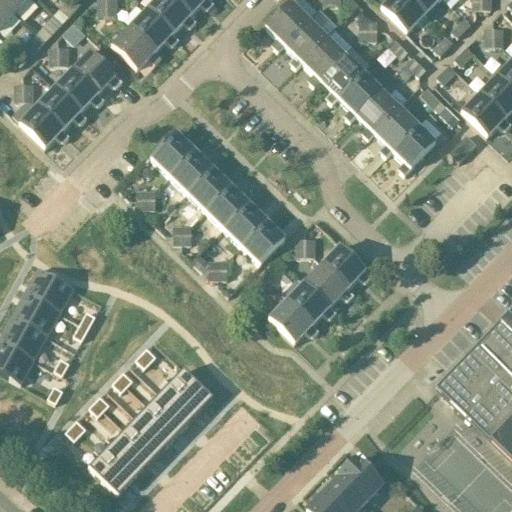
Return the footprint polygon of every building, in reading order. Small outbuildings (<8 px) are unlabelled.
[(0,0),(0,1),(16,17),(32,0),(0,0)] [(72,0),(69,4),(78,13),(90,0),(72,0)] [(164,0),(161,0),(145,16),(177,47),(178,47),(172,41),(182,30),(189,36),(195,29),(164,0)] [(206,5),(201,0),(164,0),(195,29),(196,29),(189,23),(200,12),(206,18),(213,10),(207,5),(206,5)] [(423,22),(400,0),(395,0),(380,16),(405,41),(423,22)] [(441,4),(436,0),(400,0),(423,22),(441,4)] [(480,0),(471,0),(472,17),(481,17),(480,0)] [(490,16),(489,0),(480,0),(481,17),(490,16)] [(0,33),(16,17),(0,1),(0,33)] [(106,21),(105,3),(96,4),(97,22),(106,21)] [(115,21),(114,3),(105,3),(106,21),(115,21)] [(340,12),(340,3),(322,3),(322,12),(340,12)] [(78,13),(69,4),(50,23),(59,32),(78,13)] [(276,58),(307,26),(289,8),(263,34),(276,47),(270,52),(276,58)] [(145,16),(128,35),(160,66),(160,65),(154,59),(165,48),(171,54),(177,47),(145,16)] [(50,23),(32,42),(41,51),(59,32),(50,23)] [(307,26),(276,58),(277,59),(283,53),(294,64),(288,70),(294,76),(325,44),(307,26)] [(71,52),(82,39),(70,28),(59,41),(71,52)] [(376,29),(358,30),(358,39),(376,39),(376,29)] [(466,35),(460,29),(450,39),(457,45),(466,35)] [(160,66),(128,35),(110,53),(136,78),(147,66),(154,72),(160,66)] [(501,35),(492,36),(493,54),(502,53),(501,35)] [(492,36),(483,36),(484,54),(493,54),(492,36)] [(376,47),(376,39),(358,39),(358,48),(376,47)] [(41,51),(32,42),(13,61),(22,70),(41,51)] [(344,61),(325,44),(294,76),(295,76),(301,71),(312,82),(306,87),(312,93),(344,61)] [(439,63),(452,50),(446,44),(433,57),(439,63)] [(388,52),(387,53),(400,66),(406,59),(393,47),(388,52)] [(58,54),(48,55),(49,73),(58,72),(58,54)] [(58,54),(58,72),(67,72),(66,54),(58,54)] [(466,54),(453,67),(459,73),(472,60),(466,54)] [(88,57),(71,76),(103,107),(97,101),(108,90),(114,96),(121,89),(88,57)] [(362,79),(344,61),(312,93),(313,94),(319,88),(330,99),(324,105),(331,111),(362,79)] [(424,77),(412,65),(405,71),(418,84),(424,77)] [(511,66),(495,83),(511,99),(511,66)] [(448,72),(435,85),(442,91),(455,78),(448,72)] [(103,107),(71,76),(53,94),(85,125),(86,125),(80,119),(90,108),(96,114),(103,107)] [(380,97),(362,79),(331,111),(331,112),(337,106),(348,117),(342,123),(349,129),(380,97)] [(511,99),(495,83),(478,102),(509,132),(510,132),(504,126),(511,117),(511,99)] [(22,90),(13,91),(13,109),(22,108),(22,90)] [(31,90),(22,90),(22,108),(31,108),(31,90)] [(85,125),(53,94),(35,112),(67,143),(68,143),(62,137),(73,126),(79,132),(85,125)] [(433,115),(439,108),(427,96),(420,102),(433,115)] [(398,115),(380,97),(349,129),(355,123),(366,134),(360,140),(367,147),(398,115)] [(509,132),(478,102),(460,120),(486,145),(497,133),(503,139),(509,132)] [(67,143),(35,112),(18,131),(44,156),(55,144),(61,150),(67,143)] [(445,114),(439,120),(452,133),(458,127),(445,114)] [(416,132),(398,115),(367,147),(373,141),(384,152),(378,158),(385,164),(391,159),(416,132)] [(435,150),(416,132),(391,159),(402,170),(397,176),(403,182),(435,150)] [(167,184),(193,158),(174,140),(149,166),(161,178),(157,183),(163,189),(167,184)] [(458,170),(475,152),(465,142),(447,160),(458,170)] [(193,158),(167,184),(179,195),(175,200),(181,206),(186,202),(211,176),(193,158)] [(229,193),(211,176),(186,202),(198,213),(193,218),(199,224),(204,219),(229,193)] [(229,193),(204,219),(215,230),(211,235),(218,242),(222,237),(247,211),(229,193)] [(145,198),(136,198),(136,216),(145,216),(145,198)] [(154,198),(145,198),(145,216),(154,216),(154,198)] [(266,229),(247,211),(222,237),(234,248),(229,253),(236,260),(241,255),(266,229)] [(266,229),(241,255),(252,266),(247,271),(253,277),(258,272),(259,273),(284,247),(266,229)] [(181,251),(181,233),(172,233),(172,251),(181,251)] [(190,233),(181,233),(181,251),(190,251),(190,233)] [(313,246),(304,247),(305,265),(314,264),(313,246)] [(304,247),(295,247),(296,265),(305,265),(304,247)] [(371,284),(365,278),(339,253),(321,271),(347,297),(347,296),(358,285),(364,291),(371,284)] [(217,268),(208,268),(208,287),(217,286),(217,268)] [(226,286),(226,268),(217,268),(217,286),(226,286)] [(347,297),(321,271),(303,289),(329,315),(329,314),(340,303),(346,309),(353,302),(347,296),(347,297)] [(80,300),(44,280),(30,304),(66,324),(80,300)] [(269,282),(260,282),(261,300),(269,300),(269,282)] [(269,282),(269,300),(279,300),(278,282),(269,282)] [(303,289),(285,308),(311,333),(312,332),(323,321),(329,327),(335,320),(329,314),(329,315),(303,289)] [(53,348),(66,324),(30,304),(17,328),(53,348)] [(311,333),(285,308),(267,326),(293,351),(305,339),(311,345),(318,338),(312,332),(311,333)] [(86,319),(79,331),(87,336),(94,324),(86,319)] [(511,319),(510,322),(511,324),(511,328),(504,337),(499,333),(437,397),(454,413),(452,415),(468,430),(474,424),(493,443),(490,446),(496,452),(511,467),(511,319)] [(40,372),(53,348),(17,328),(4,351),(40,372)] [(73,343),(81,348),(87,336),(79,331),(73,343)] [(0,380),(27,395),(40,372),(4,351),(0,358),(0,380)] [(146,355),(140,361),(149,370),(155,364),(146,355)] [(140,361),(134,367),(143,376),(149,370),(140,361)] [(53,378),(61,383),(68,370),(60,366),(53,378)] [(169,390),(199,419),(211,406),(181,377),(169,390)] [(122,379),(117,385),(126,394),(132,388),(122,379)] [(117,385),(111,391),(120,400),(126,394),(117,385)] [(157,402),(187,431),(199,419),(169,390),(157,402)] [(53,393),(46,406),(55,411),(62,398),(53,393)] [(145,414),(175,443),(187,431),(157,402),(145,414)] [(99,403),(93,409),(102,418),(108,412),(99,403)] [(93,409),(87,415),(96,424),(102,418),(93,409)] [(134,426),(163,455),(175,443),(145,414),(134,426)] [(122,438),(152,467),(163,455),(134,426),(122,438)] [(75,427),(70,433),(79,442),(85,436),(75,427)] [(70,433),(64,439),(73,448),(79,442),(70,433)] [(110,450),(140,479),(152,467),(122,438),(110,450)] [(98,462),(128,491),(140,479),(110,450),(98,462)] [(86,474),(116,503),(128,491),(98,462),(86,474)] [(355,466),(338,483),(364,508),(381,491),(355,466)] [(329,491),(321,499),(334,511),(360,511),(364,508),(338,483),(338,484),(330,492),(329,491)] [(334,511),(321,499),(314,507),(315,508),(310,511),(334,511)]
